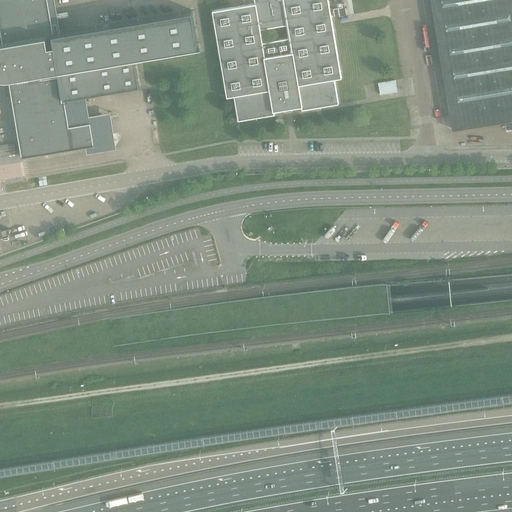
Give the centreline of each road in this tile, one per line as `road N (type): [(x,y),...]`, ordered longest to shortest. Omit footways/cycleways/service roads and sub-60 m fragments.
road 1 (track): [(0,406),(511,337)]
road 2 (motorway): [(511,420),(272,452),(7,511)]
road 3 (tertiary): [(16,279),(225,209),(319,197),(511,193)]
road 4 (motorway): [(511,454),(243,490),(146,511)]
road 5 (motorway): [(316,511),(511,486)]
